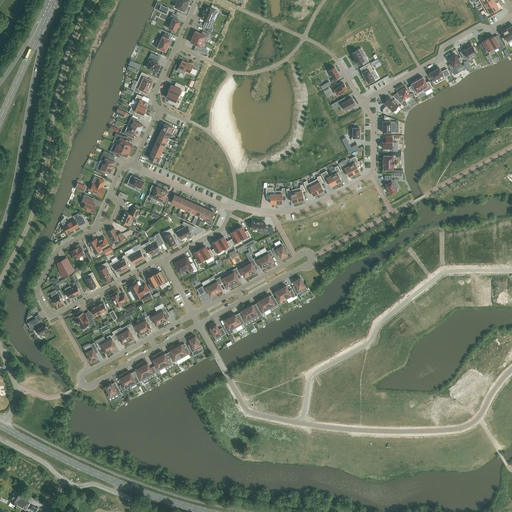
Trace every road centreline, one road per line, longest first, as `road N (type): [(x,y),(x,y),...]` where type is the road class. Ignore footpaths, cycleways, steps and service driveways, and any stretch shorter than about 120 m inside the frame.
road 1 (residential): [(511,270),(444,271),(379,323),(370,342),(312,374),(303,423)]
road 2 (residential): [(163,261),(50,318),(36,290),(54,251),(93,229)]
road 3 (residential): [(303,423),(458,429),(479,417),(511,369)]
road 4 (primary): [(0,231),(52,2)]
road 5 (residential): [(362,102),(372,120),(366,178),(300,210),(231,208)]
road 6 (secondary): [(205,511),(97,474),(3,427)]
road 7 (residential): [(362,102),(480,25),(511,16)]
road 8 (residential): [(155,347),(91,386),(82,383),(84,371),(149,338)]
road 9 (residential): [(237,290),(300,254),(312,258),(242,299)]
road 10 (primary): [(0,120),(52,2)]
